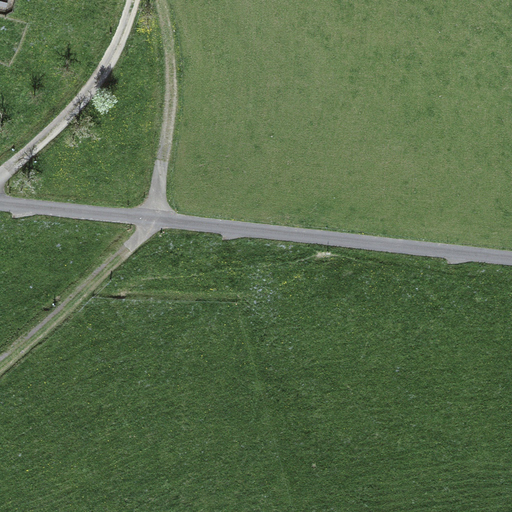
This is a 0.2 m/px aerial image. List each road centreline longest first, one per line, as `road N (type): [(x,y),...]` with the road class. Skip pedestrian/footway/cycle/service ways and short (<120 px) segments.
road 1 (track): [(511,259),(0,201)]
road 2 (track): [(0,370),(153,221),(170,104),(158,0)]
road 3 (track): [(0,178),(92,87),(134,0)]
